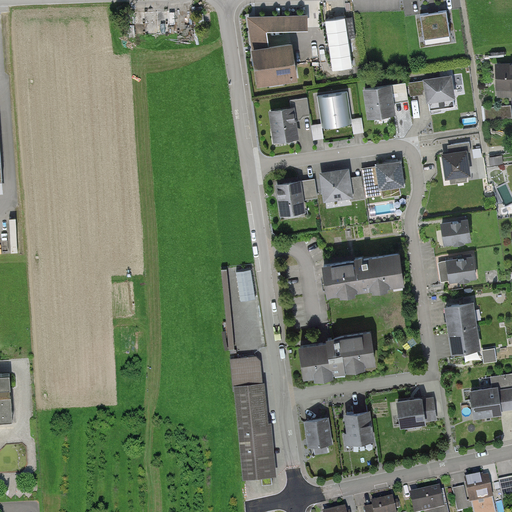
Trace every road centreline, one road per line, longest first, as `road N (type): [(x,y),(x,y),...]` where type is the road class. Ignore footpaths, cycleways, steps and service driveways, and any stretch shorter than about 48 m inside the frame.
road 1 (residential): [(283,398),(429,371),(410,224),(419,186),(415,156),(394,146),(249,168)]
road 2 (residential): [(297,499),(511,452)]
road 3 (residential): [(249,168),(224,0)]
road 4 (residential): [(283,398),(261,251)]
